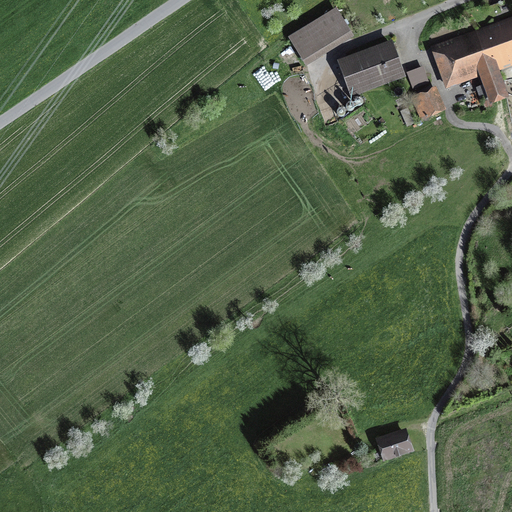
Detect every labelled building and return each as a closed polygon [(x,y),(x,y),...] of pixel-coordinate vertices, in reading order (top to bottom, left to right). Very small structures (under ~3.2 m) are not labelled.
[(511,1),(489,10),(493,21),(511,14),(511,1)] [(333,9),(288,38),(304,62),(349,33),(333,9)] [(490,70),(499,67),(511,62),(511,24),(478,36),(490,70)] [(490,70),(478,36),(434,51),(445,85),(480,73),(489,101),(509,94),(499,67),(490,70)] [(390,44),(343,61),(354,93),(403,75),(390,44)] [(270,64),(276,80),(302,71),(293,47),(278,53),(281,60),(270,64)] [(433,92),(414,99),(421,119),(440,111),(433,92)] [(405,429),(379,440),(385,455),(411,444),(408,437),(405,429)]
